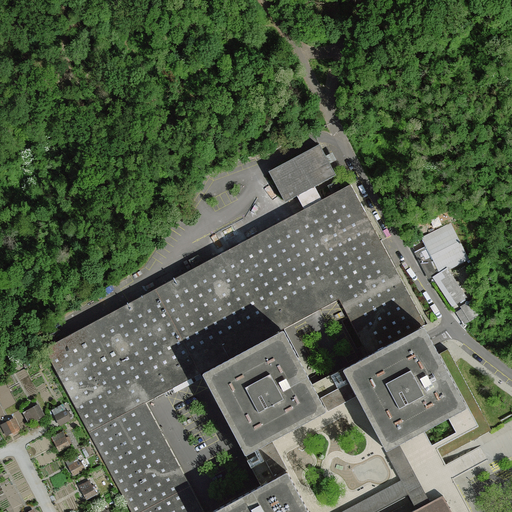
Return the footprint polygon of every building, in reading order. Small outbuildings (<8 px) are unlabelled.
[(298,197),(305,210),(322,201),(315,187),(335,177),(334,175),(336,174),(322,147),(319,148),(318,146),(271,171),(272,173),(270,174),(285,201),(286,200),(288,202),(298,197)] [(351,185),(322,201),(305,210),(44,349),(47,356),(130,511),(205,511),(146,402),(203,373),(284,330),(341,299),(370,356),(424,326),(426,325),(351,185)] [(450,225),(424,238),(429,247),(441,271),(442,272),(448,269),(467,259),(450,225)] [(441,271),(429,247),(417,253),(429,277),(441,271)] [(434,277),(453,306),(466,297),(448,269),(442,272),(434,277)] [(463,309),(471,321),(479,316),(470,302),(462,306),(463,309)] [(471,321),(463,309),(458,312),(465,324),(471,321)] [(456,433),(433,445),(440,458),(493,430),(449,349),(439,354),(468,407),(448,418),(456,433)] [(350,382),(344,370),(341,372),(313,385),(327,412),(357,395),(350,382)] [(30,409),(35,420),(44,415),(39,405),(30,409)] [(66,410),(56,415),(61,424),(71,419),(66,410)] [(15,418),(7,422),(12,433),(20,429),(15,418)] [(70,445),(66,436),(55,442),(60,451),(70,445)] [(431,502),(400,443),(387,451),(404,482),(347,511),(377,511),(411,495),(418,509),(431,502)] [(80,461),(70,466),(75,475),(84,470),(80,461)] [(97,494),(92,486),(83,491),(87,499),(97,494)] [(411,511),(452,511),(444,495),(431,502),(418,509),(411,511)]
